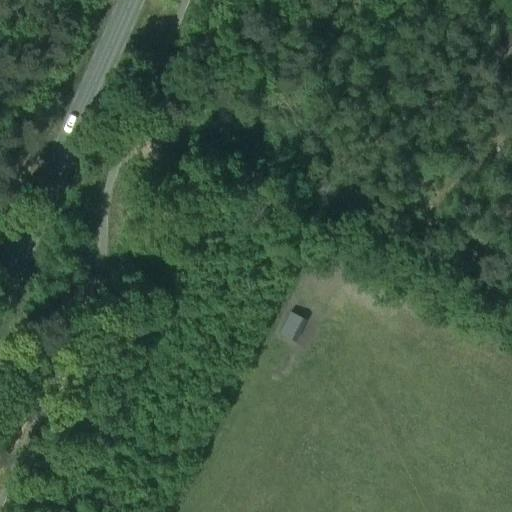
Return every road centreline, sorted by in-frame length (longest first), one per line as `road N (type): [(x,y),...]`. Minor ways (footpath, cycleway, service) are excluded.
road 1 (track): [(82,109),(285,173),(347,184),(511,262)]
road 2 (primary): [(0,293),(130,0)]
road 3 (track): [(420,222),(511,121)]
